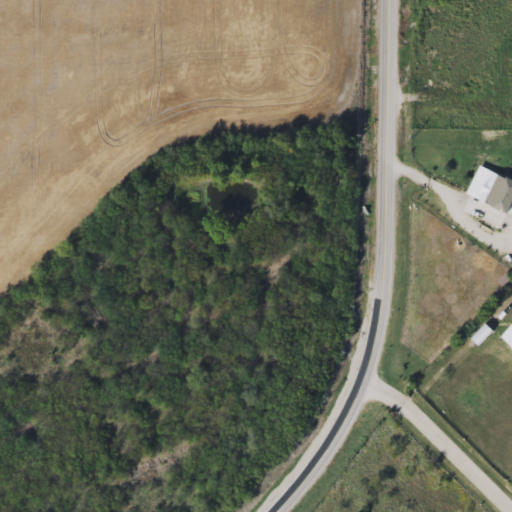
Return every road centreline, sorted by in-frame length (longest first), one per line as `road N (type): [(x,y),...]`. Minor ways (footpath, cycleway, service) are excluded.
road 1 (secondary): [(388,0),(378,319),(360,384),(306,473),(269,511)]
road 2 (residential): [(360,384),(411,408),(511,509)]
